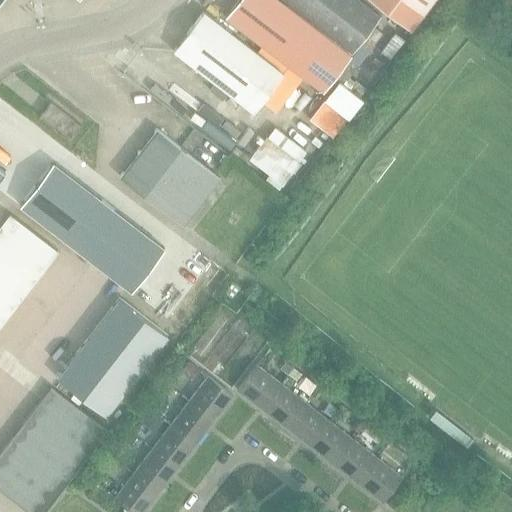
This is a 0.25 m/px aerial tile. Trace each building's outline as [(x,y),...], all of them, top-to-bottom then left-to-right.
[(236,0),(224,16),(322,92),(351,54),(281,0),(236,0)] [(286,0),(353,51),(380,15),(360,0),(286,0)] [(372,0),(410,29),(432,0),(372,0)] [(173,50),(253,111),(283,73),(202,11),(173,50)] [(343,84),(357,95),(383,63),(368,52),(343,84)] [(41,114),(71,139),(83,125),(52,100),(41,114)] [(121,175),(184,224),(221,177),(157,128),(121,175)] [(270,183),(278,189),(304,154),(295,147),(289,155),(266,137),(250,158),(274,177),(270,183)] [(164,248),(52,161),(19,204),(131,291),(164,248)] [(0,226),(0,324),(58,251),(10,213),(0,226)] [(119,297),(56,378),(105,416),(168,335),(119,297)] [(261,408),(281,383),(256,364),(236,389),(261,408)] [(188,400),(214,419),(233,395),(207,375),(188,400)] [(285,427),(305,401),(281,383),(261,408),(285,427)] [(0,452),(0,488),(30,511),(42,511),(107,429),(51,386),(0,452)] [(196,443),(214,419),(188,400),(170,424),(196,443)] [(309,445),(329,420),(305,401),(285,427),(309,445)] [(333,464),(352,439),(329,420),(309,445),(333,464)] [(177,467),(196,443),(170,424),(152,447),(177,467)] [(357,482),(376,457),(352,439),(333,464),(357,482)] [(159,491),(177,467),(152,447),(134,471),(159,491)] [(376,457),(357,482),(382,502),(401,476),(376,457)] [(126,481),(115,496),(126,504),(123,508),(125,510),(123,511),(142,511),(151,501),(159,491),(134,471),(126,481)]
